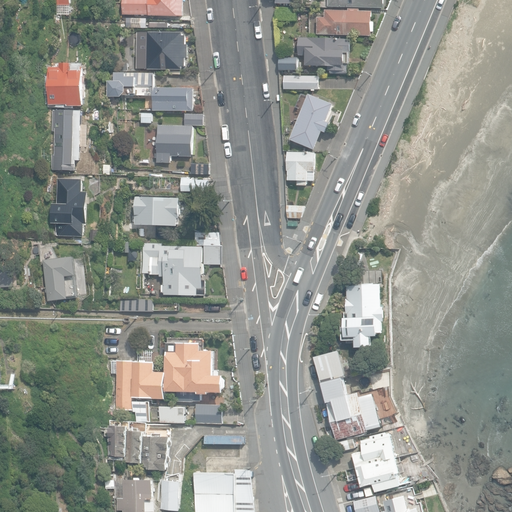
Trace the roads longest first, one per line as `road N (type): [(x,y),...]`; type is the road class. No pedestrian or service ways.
road 1 (secondary): [(425,0),(287,322)]
road 2 (tertiary): [(287,322),(265,260),(232,0)]
road 3 (secondary): [(287,322),(289,449)]
